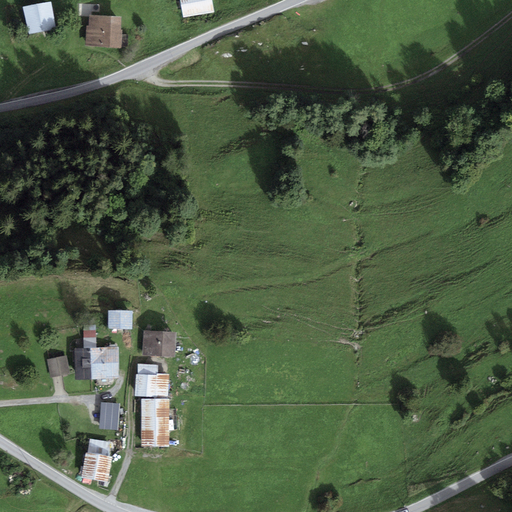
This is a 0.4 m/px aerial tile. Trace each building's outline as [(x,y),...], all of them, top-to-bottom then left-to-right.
[(211,0),(180,0),(185,21),(214,15),(211,0)] [(52,3),(24,11),(31,36),(59,29),(52,3)] [(122,18),(89,17),(89,48),(122,48),(122,18)] [(132,313),(109,314),(109,332),(132,332),(132,313)] [(177,334),(144,333),(143,358),(176,359),(177,334)] [(85,351),(76,351),(77,381),(118,379),(117,350),(98,350),(98,340),(85,341),(85,351)] [(68,359),(48,362),(51,380),(71,377),(68,359)] [(172,377),(138,376),(136,399),(142,400),(142,448),(170,447),(170,401),(172,377)] [(104,404),(101,431),(119,433),(123,406),(104,404)] [(114,457),(87,453),(83,479),(109,483),(114,457)]
